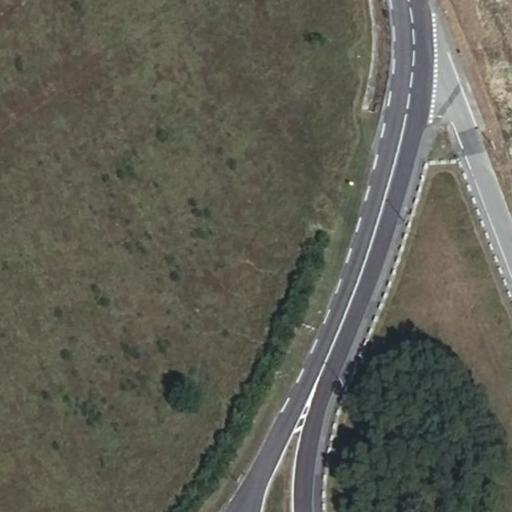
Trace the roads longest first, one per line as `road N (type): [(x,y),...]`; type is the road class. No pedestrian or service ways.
road 1 (tertiary): [(299,417),(377,231),(407,94),(408,0)]
road 2 (tertiary): [(511,256),(412,0)]
